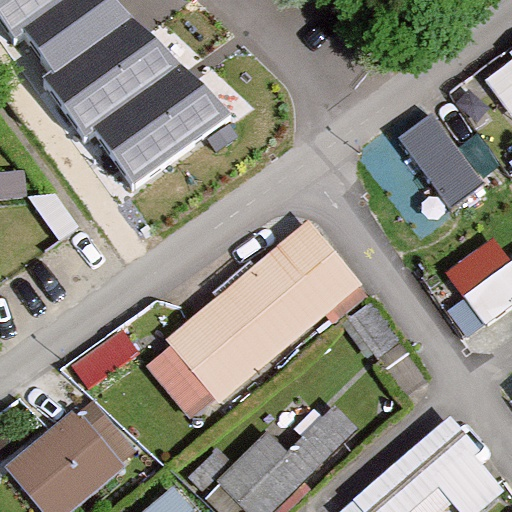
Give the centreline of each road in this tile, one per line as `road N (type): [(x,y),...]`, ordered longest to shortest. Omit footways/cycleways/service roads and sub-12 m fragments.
road 1 (residential): [(0,375),(300,165)]
road 2 (residential): [(300,165),(511,448)]
road 3 (residential): [(300,165),(511,14)]
